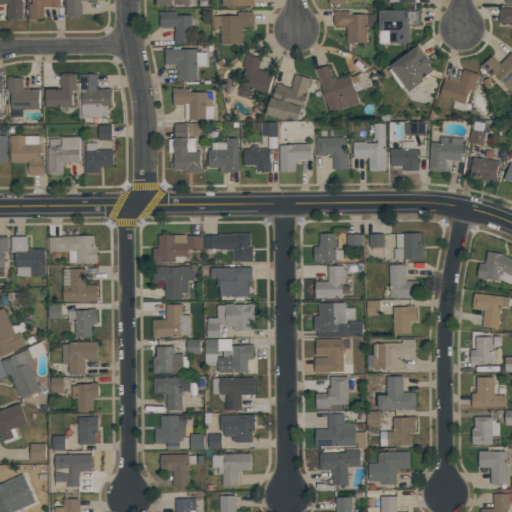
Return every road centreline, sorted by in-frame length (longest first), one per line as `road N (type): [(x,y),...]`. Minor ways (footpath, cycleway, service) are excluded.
road 1 (residential): [(0,208),(463,210),(511,223)]
road 2 (residential): [(124,0),(125,42),(143,97),(145,181),(125,207),(127,497)]
road 3 (residential): [(285,207),(286,499)]
road 4 (residential): [(463,210),(441,319),(445,495)]
road 5 (residential): [(0,42),(125,42)]
